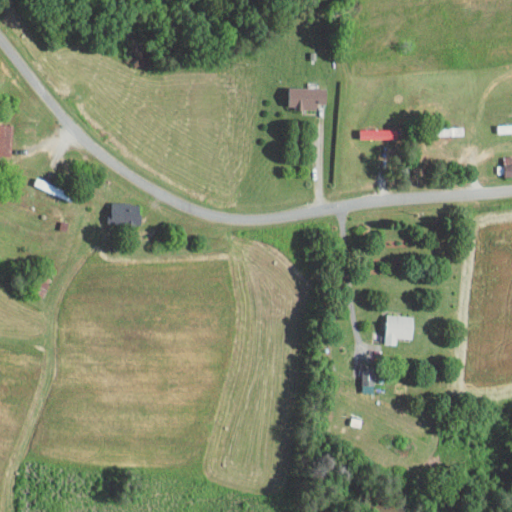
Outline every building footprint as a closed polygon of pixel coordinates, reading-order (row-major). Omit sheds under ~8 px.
[(306,97),(315,97),(316,82),(278,81),(278,102),(306,103),(306,97)] [(511,118),(488,119),(488,126),(511,125),(511,118)] [(130,198),(101,197),(101,216),(130,217),(130,198)] [(403,309),(376,308),(375,337),(386,338),(386,331),(402,332),(403,309)] [(352,377),(368,377),(368,362),(352,362),(352,377)]
